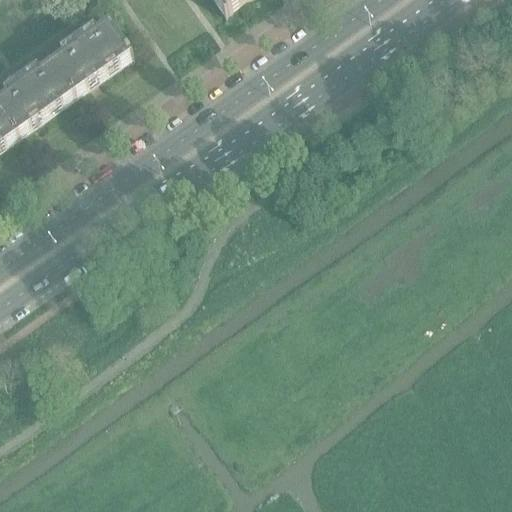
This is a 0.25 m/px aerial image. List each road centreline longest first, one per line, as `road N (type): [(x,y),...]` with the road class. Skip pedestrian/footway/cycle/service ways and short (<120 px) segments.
road 1 (secondary): [(0,314),(446,0)]
road 2 (secondary): [(379,0),(0,269)]
